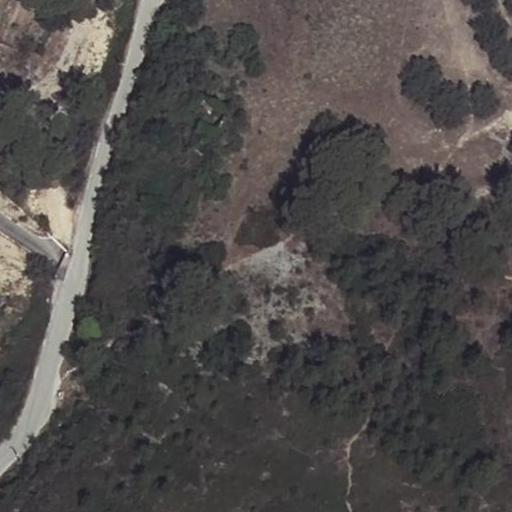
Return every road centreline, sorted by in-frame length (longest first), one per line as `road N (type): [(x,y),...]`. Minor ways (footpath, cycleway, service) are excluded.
road 1 (residential): [(0,454),(35,408),(147,0)]
road 2 (track): [(63,311),(47,146),(26,122),(0,122)]
